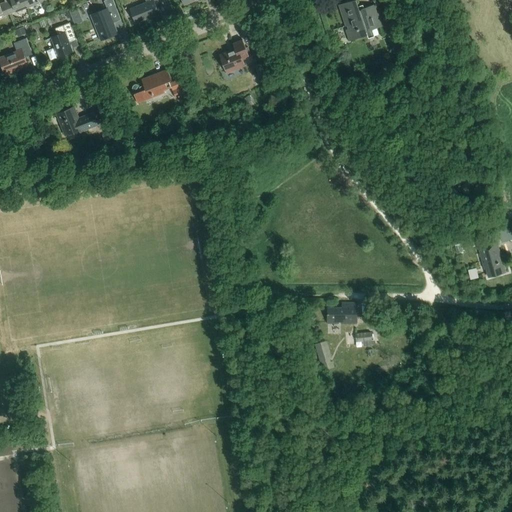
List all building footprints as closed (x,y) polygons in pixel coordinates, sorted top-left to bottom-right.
[(16,13),(28,8),(24,0),(10,0),(11,1),(6,3),(10,14),(15,12),(16,13)] [(45,1),(44,0),(24,0),(28,8),(39,4),(38,3),(45,1)] [(109,12),(116,10),(112,0),(109,0),(105,2),(108,9),(91,15),(101,41),(118,34),(109,12)] [(157,5),(163,2),(162,0),(145,0),(147,3),(130,9),(136,24),(161,15),(157,5)] [(372,37),(369,30),(383,25),(376,4),(360,10),(356,0),(352,0),(340,4),(347,25),(350,24),(351,27),(347,29),(350,40),(365,35),(366,39),(372,37)] [(10,14),(6,3),(0,5),(0,3),(0,16),(4,15),(4,17),(10,14)] [(74,52),(70,43),(76,41),(70,24),(56,29),(58,35),(51,38),(55,49),(53,50),(47,52),(51,61),(57,59),(56,58),(58,57),(58,58),(74,52)] [(24,34),(21,27),(13,30),(11,31),(13,35),(15,35),(16,37),(24,34)] [(244,59),(250,57),(243,39),(234,43),(236,48),(220,54),(227,73),(246,65),(244,59)] [(18,52),(0,58),(0,60),(6,75),(16,71),(15,69),(27,64),(25,58),(19,42),(14,44),(18,52)] [(266,80),(260,62),(253,65),(259,82),(266,80)] [(144,85),(140,86),(138,84),(136,84),(135,85),(133,85),(133,86),(132,89),(134,94),(138,103),(145,100),(165,93),(164,90),(172,87),(176,99),(184,96),(178,80),(170,83),(169,81),(171,80),(167,69),(142,79),(144,85)] [(84,130),(87,129),(98,125),(99,127),(104,125),(99,110),(79,118),(74,106),(57,113),(65,135),(83,128),(84,130)] [(489,277),(506,273),(498,243),(479,248),(485,269),(487,269),(489,277)] [(358,303),(342,303),(342,307),(329,307),(328,323),(358,323),(358,303)] [(372,345),(371,332),(355,333),(356,346),(372,345)] [(323,371),(328,369),(320,343),(315,345),(323,371)]
